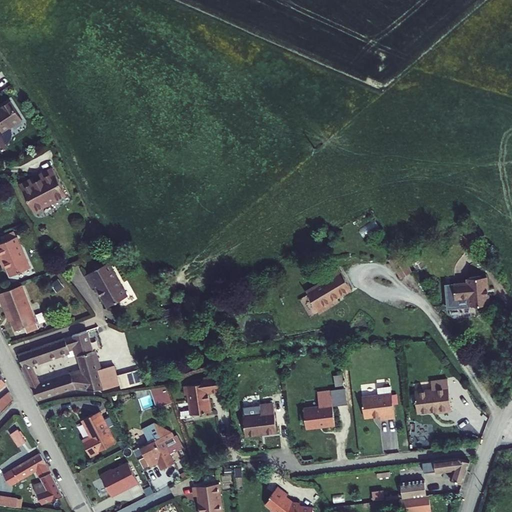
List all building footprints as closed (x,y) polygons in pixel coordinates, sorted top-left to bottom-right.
[(0,136),(17,124),(3,104),(0,105),(0,136)] [(26,179),(13,186),(26,210),(61,193),(48,169),(34,175),(36,179),(28,183),(26,179)] [(0,263),(5,276),(25,267),(10,231),(0,235),(0,263)] [(400,253),(387,258),(402,279),(413,271),(400,253)] [(105,264),(80,277),(87,291),(90,290),(102,311),(124,300),(105,264)] [(331,281),(308,296),(320,314),(340,302),(337,298),(351,290),(339,270),(329,277),(331,281)] [(450,288),(452,305),(467,302),(468,311),(488,308),(484,280),(464,282),(465,287),(450,288)] [(17,288),(0,294),(0,307),(1,307),(10,333),(20,329),(22,336),(34,331),(17,288)] [(115,367),(101,370),(96,351),(92,352),(85,331),(15,355),(36,402),(72,390),(98,389),(120,386),(115,367)] [(345,384),(343,373),(335,375),(337,385),(345,384)] [(182,399),(184,418),(205,416),(202,396),(217,394),(215,378),(197,380),(198,386),(178,389),(179,399),(182,399)] [(412,394),(415,415),(437,412),(438,414),(448,413),(444,381),(426,383),(427,393),(412,394)] [(172,401),(167,383),(152,388),(157,405),(172,401)] [(332,388),(334,404),(349,402),(346,386),(332,388)] [(373,419),(374,422),(389,420),(385,388),(371,390),(372,398),(356,399),(358,421),(373,419)] [(298,409),(300,430),(330,427),(325,392),(311,393),(313,401),(313,409),(298,409)] [(254,415),(237,416),(239,436),(271,433),(268,405),(254,407),(254,415)] [(97,412),(80,421),(88,438),(79,443),(87,458),(113,445),(97,412)] [(153,441),(138,448),(148,469),(156,465),(160,473),(173,466),(168,457),(177,452),(171,439),(162,443),(160,439),(154,443),(153,441)] [(1,470),(0,471),(0,487),(3,485),(4,487),(25,473),(32,485),(25,489),(29,497),(25,499),(30,506),(33,504),(35,507),(52,499),(29,457),(2,473),(1,470)] [(101,473),(112,496),(140,482),(129,459),(101,473)] [(431,462),(432,473),(453,471),(450,481),(462,485),(468,462),(456,459),(431,462)] [(398,486),(399,500),(423,497),(422,483),(398,486)] [(215,511),(211,485),(184,490),(185,500),(192,499),(193,504),(191,505),(191,511),(215,511)] [(263,497),(258,503),(266,509),(265,511),(266,511),(308,511),(309,510),(295,508),(295,507),(288,506),(288,502),(279,495),(281,493),(269,485),(261,496),(263,497)] [(0,499),(0,509),(9,511),(10,501),(0,499)]
